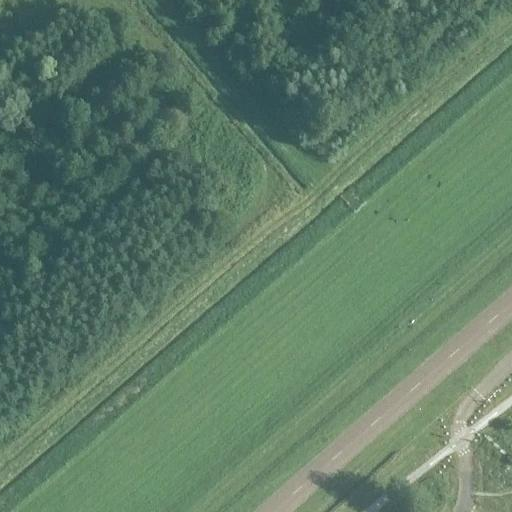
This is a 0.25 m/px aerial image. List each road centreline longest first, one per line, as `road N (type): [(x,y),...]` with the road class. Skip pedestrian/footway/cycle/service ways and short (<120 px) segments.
road 1 (track): [(511,19),(0,462)]
road 2 (tertiary): [(273,511),(511,303)]
road 3 (track): [(329,182),(160,0)]
